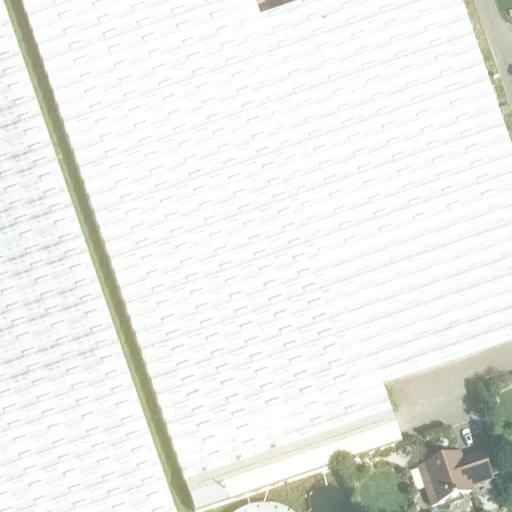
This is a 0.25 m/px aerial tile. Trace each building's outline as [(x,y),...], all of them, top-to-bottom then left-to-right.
[(0,0),(0,511),(174,511),(0,0)] [(382,385),(511,340),(511,154),(459,0),(317,0),(261,19),(254,0),(21,0),(51,90),(194,511),(206,511),(402,446),(382,385)] [(493,396),(482,400),(486,411),(497,407),(493,396)] [(425,491),(432,509),(471,495),(469,488),(491,480),(484,457),(461,465),(458,457),(426,468),(433,488),(425,491)] [(506,479),(496,482),(498,490),(503,492),(510,489),(506,479)] [(351,507),(351,506),(351,502),(349,498),(346,493),(339,488),(334,487),(327,488),(322,490),(320,492),(316,497),(314,501),(314,505),(314,511),(349,511),(351,510),(351,507)] [(297,511),(290,507),(280,504),(272,503),(265,503),(253,506),(244,510),(240,511),(297,511)]
